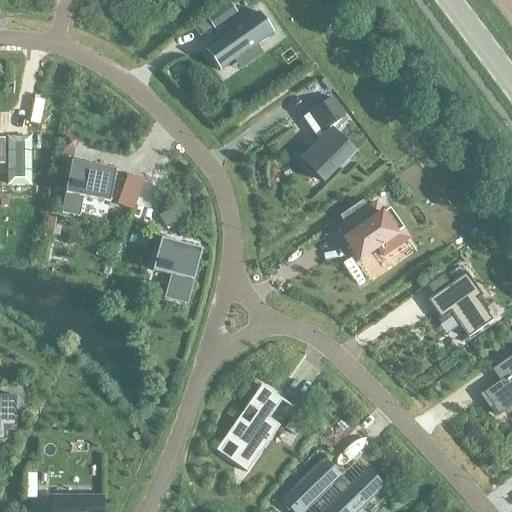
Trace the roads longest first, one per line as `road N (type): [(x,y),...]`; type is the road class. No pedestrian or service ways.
road 1 (residential): [(0,42),(68,50),(184,129),(219,175),(234,227),(229,266)]
road 2 (residential): [(279,322),(338,344),(487,511)]
road 3 (residential): [(204,364),(145,511)]
